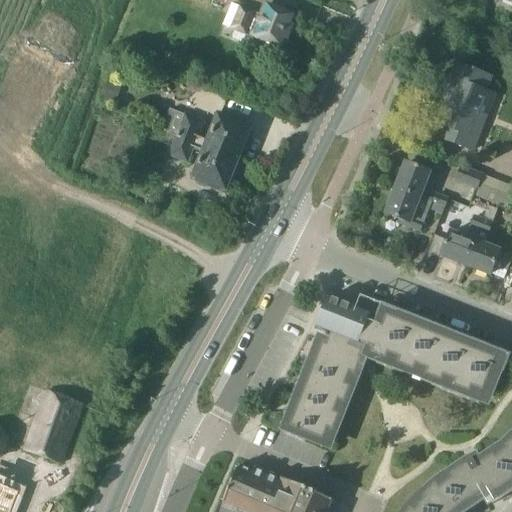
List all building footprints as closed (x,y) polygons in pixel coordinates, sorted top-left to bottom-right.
[(240,6),(231,27),(282,48),(295,16),(267,4),(260,21),(252,18),(254,12),(240,6)] [(457,66),(437,118),(445,122),(439,139),(475,152),(491,109),(482,106),(488,91),(492,79),(457,66)] [(115,108),(121,87),(107,82),(100,104),(115,108)] [(162,128),(179,135),(179,134),(238,159),(250,127),(220,115),(210,141),(199,137),(205,122),(170,109),(162,128)] [(194,147),(205,151),(194,178),(225,190),(238,159),(179,134),(179,135),(172,154),(189,161),(194,147)] [(406,163),(404,169),(396,189),(422,199),(432,174),(406,163)] [(484,176),(461,167),(456,182),(478,190),(484,176)] [(386,215),(400,220),(399,224),(420,232),(424,222),(429,211),(442,215),(445,208),(433,203),(422,199),(396,189),(386,215)] [(433,203),(445,208),(448,199),(436,195),(433,203)] [(484,219),(466,267),(491,276),(501,250),(485,244),(489,234),(494,223),(498,211),(489,207),(484,219)] [(467,237),(452,231),(442,257),(466,267),(484,219),(475,216),(470,228),(467,237)] [(500,359),(386,314),(382,324),(370,320),(372,315),(328,298),(327,301),(329,302),(326,309),(324,308),(320,318),(322,319),(319,326),(317,326),(316,328),(332,334),(328,344),(322,342),(288,428),(325,443),(330,430),(335,432),(342,414),(337,412),(341,402),(346,404),(353,387),(348,385),(352,374),(357,376),(364,359),(362,358),(364,352),(370,355),(369,356),(387,363),(389,358),(399,362),(397,367),(415,374),(417,369),(427,373),(425,378),(443,385),(445,380),(455,385),(453,389),(471,396),(473,391),(486,396),(500,359)] [(83,405),(47,392),(27,452),(63,464),(83,405)] [(0,428),(0,460),(2,461),(9,440),(0,428)] [(511,440),(503,448),(507,452),(498,458),(495,454),(477,465),(474,459),(465,464),(466,465),(450,476),(453,480),(442,488),(438,484),(423,498),(426,503),(417,511),(412,507),(408,511),(459,511),(484,496),(489,506),(502,499),(499,494),(511,485),(511,440)] [(328,511),(333,501),(255,467),(253,472),(240,466),(223,504),(241,511),(328,511)] [(0,483),(0,511),(12,511),(20,491),(0,483)]
